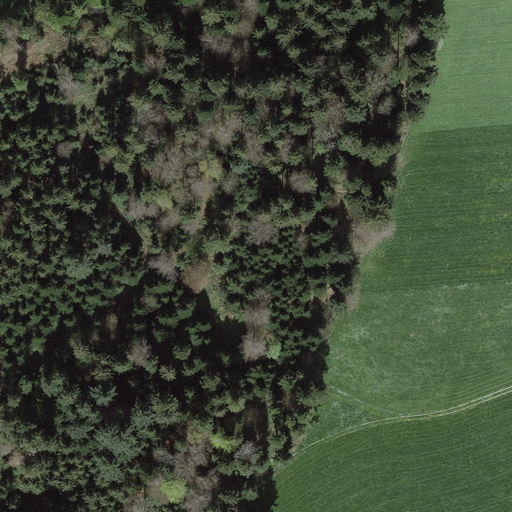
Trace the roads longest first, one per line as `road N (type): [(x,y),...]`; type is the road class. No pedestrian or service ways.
road 1 (track): [(511,388),(440,413),(393,419),(244,340),(123,219),(0,162)]
road 2 (track): [(0,395),(164,265)]
road 3 (track): [(221,511),(309,447),(393,419)]
